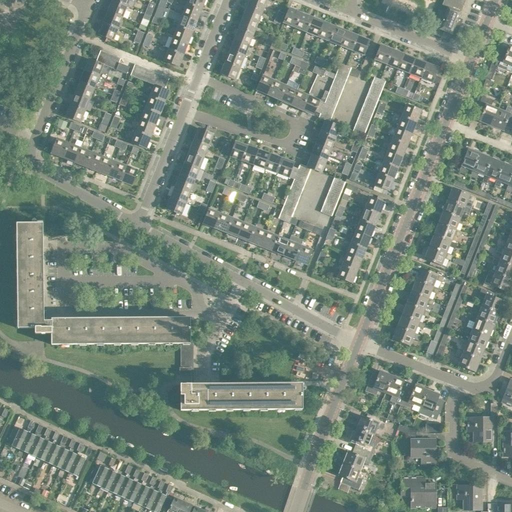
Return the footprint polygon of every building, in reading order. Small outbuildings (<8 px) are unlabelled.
[(111,0),(107,12),(122,18),(126,6),(111,0)] [(187,0),(187,3),(201,9),(205,0),(187,0)] [(249,0),(247,5),(262,11),(266,0),(249,0)] [(444,31),(443,33),(451,36),(453,29),(455,30),(460,18),(458,18),(460,12),(459,12),(462,6),(463,6),(465,0),(443,0),(442,5),(447,7),(439,29),(444,31)] [(187,3),(182,15),(197,21),(201,9),(187,3)] [(247,5),(243,16),(258,22),(262,11),(247,5)] [(283,23),(294,27),(300,13),(289,8),(283,23)] [(107,12),(102,23),(117,29),(122,18),(107,12)] [(294,27),(306,32),(312,17),(300,13),(294,27)] [(182,15),(177,26),(192,32),(197,21),(182,15)] [(243,16),(238,28),(253,34),(258,22),(243,16)] [(306,32),(317,37),(323,22),(312,17),(306,32)] [(317,37),(329,41),(335,26),(323,22),(317,37)] [(117,29),(102,23),(98,35),(112,41),(117,29)] [(177,26),(173,38),(188,44),(192,32),(177,26)] [(329,41),(340,46),(346,31),(335,26),(329,41)] [(238,28),(234,39),(249,45),(253,34),(238,28)] [(138,31),(135,36),(141,39),(144,33),(138,31)] [(340,46),(352,51),(358,36),(346,31),(340,46)] [(358,36),(352,51),(363,55),(369,40),(358,36)] [(173,38),(168,49),(183,55),(188,44),(173,38)] [(234,39),(229,51),(244,57),(249,45),(234,39)] [(374,59),(386,64),(392,49),(380,45),(374,59)] [(511,72),(511,46),(509,45),(507,49),(502,47),(494,65),(511,72)] [(291,53),(296,56),(299,50),(293,47),(291,53)] [(183,55),(168,49),(164,61),(178,67),(183,55)] [(386,64),(397,69),(403,54),(392,49),(386,64)] [(100,51),(96,62),(101,64),(105,53),(100,51)] [(229,51),(225,62),(239,68),(244,57),(229,51)] [(110,55),(105,53),(101,64),(103,65),(106,66),(110,55)] [(397,69),(409,73),(415,58),(403,54),(397,69)] [(115,57),(110,55),(106,66),(111,68),(115,57)] [(120,58),(115,57),(111,68),(116,70),(118,63),(120,58)] [(409,73),(420,78),(426,63),(415,58),(409,73)] [(88,59),(84,70),(98,76),(103,65),(101,64),(96,62),(88,59)] [(239,68),(225,62),(220,74),(235,80),(239,68)] [(129,67),(118,63),(116,70),(126,74),(129,67)] [(426,63),(420,78),(432,83),(438,68),(426,63)] [(130,75),(135,77),(139,66),(134,64),(130,75)] [(135,77),(140,79),(144,68),(139,66),(135,77)] [(140,79),(145,81),(149,70),(144,68),(140,79)] [(337,69),(336,74),(346,79),(348,74),(343,72),(337,69)] [(84,70),(79,82),(94,88),(98,76),(84,70)] [(145,81),(150,83),(154,72),(149,70),(145,81)] [(150,83),(154,85),(159,74),(154,72),(150,83)] [(159,74),(154,85),(159,87),(164,76),(159,74)] [(346,79),(336,74),(334,79),(344,83),(346,79)] [(256,90),(267,95),(274,80),(263,75),(256,90)] [(164,76),(159,87),(164,89),(169,78),(164,76)] [(334,79),(332,84),(343,88),(344,83),(334,79)] [(267,95),(279,100),(285,85),(274,80),(267,95)] [(79,82),(75,93),(89,99),(94,88),(79,82)] [(372,83),(370,88),(380,92),(382,87),(377,85),(372,83)] [(343,88),(332,84),(330,89),(341,93),(343,88)] [(154,85),(149,97),(164,102),(169,91),(164,89),(159,87),(154,85)] [(279,100),(290,105),(297,90),(285,85),(279,100)] [(370,88),(368,93),(379,97),(380,92),(370,88)] [(329,90),(328,94),(339,98),(341,93),(330,89),(329,90)] [(290,105),(301,110),(308,95),(297,90),(290,105)] [(75,93),(70,105),(85,111),(89,99),(75,93)] [(368,93),(366,98),(377,102),(379,97),(368,93)] [(328,94),(326,98),(337,103),(339,98),(328,94)] [(315,111),(319,101),(308,95),(301,110),(313,115),(315,111)] [(479,121),(491,126),(498,109),(491,106),(493,101),(482,96),(475,115),(481,117),(479,121)] [(149,97),(145,108),(160,114),(164,102),(149,97)] [(324,103),(335,108),(337,103),(326,98),(325,100),(324,103)] [(366,98),(364,102),(375,107),(377,102),(366,98)] [(315,111),(320,113),(322,108),(324,103),(319,101),(315,111)] [(375,107),(364,102),(362,107),(373,112),(375,107)] [(324,103),(322,108),(333,112),(335,108),(324,103)] [(406,104),(401,116),(416,122),(421,110),(406,104)] [(85,111),(70,105),(65,117),(80,122),(85,111)] [(504,126),(510,129),(511,124),(511,108),(507,106),(505,112),(498,109),(491,126),(503,131),(504,126)] [(362,107),(360,112),(371,116),(373,112),(362,107)] [(145,108),(140,120),(155,126),(160,114),(145,108)] [(322,108),(320,113),(331,117),(333,112),(322,108)] [(360,112),(358,117),(369,121),(371,116),(360,112)] [(331,117),(320,113),(318,118),(325,121),(329,122),(331,117)] [(401,116),(396,128),(411,133),(416,122),(401,116)] [(358,117),(356,122),(367,126),(369,121),(358,117)] [(140,120),(136,131),(150,137),(155,126),(140,120)] [(320,132),(335,138),(340,126),(329,122),(325,121),(320,132)] [(356,122),(354,127),(365,131),(367,126),(356,122)] [(354,127),(352,132),(363,136),(365,131),(354,127)] [(198,128),(193,140),(208,146),(213,134),(198,128)] [(396,128),(392,139),(407,145),(411,133),(396,128)] [(150,137),(136,131),(131,143),(146,149),(150,137)] [(316,144),(330,150),(335,138),(320,132),(316,144)] [(51,153),(62,158),(68,143),(57,138),(51,153)] [(392,139),(387,150),(402,156),(407,145),(392,139)] [(193,140),(189,151),(204,157),(208,146),(193,140)] [(355,140),(352,145),(358,148),(361,142),(355,140)] [(230,156),(241,161),(247,146),(235,141),(230,156)] [(62,158),(74,162),(80,147),(68,143),(62,158)] [(311,155),(326,161),(330,150),(316,144),(311,155)] [(241,161),(253,165),(258,150),(247,146),(241,161)] [(74,162),(85,167),(91,152),(80,147),(74,162)] [(466,168),(473,171),(480,154),(479,153),(479,151),(474,149),(473,151),(468,149),(459,172),(463,174),(466,168)] [(253,165),(265,169),(270,154),(258,150),(253,165)] [(387,150),(383,162),(398,168),(402,156),(387,150)] [(189,151),(184,163),(199,169),(204,157),(189,151)] [(85,167),(97,171),(103,157),(91,152),(85,167)] [(265,169),(276,173),(282,158),(270,154),(265,169)] [(477,173),(485,175),(491,158),(480,154),(473,171),(470,177),(475,179),(477,173)] [(306,167),(311,168),(321,173),(326,161),(311,155),(306,167)] [(97,171),(108,176),(114,161),(103,157),(97,171)] [(288,177),(292,167),(294,162),(282,158),(276,173),(288,177)] [(489,177),(496,180),(503,163),(491,158),(485,175),(482,182),(487,183),(489,177)] [(108,176),(120,181),(126,166),(114,161),(108,176)] [(383,162),(378,173),(393,179),(398,168),(383,162)] [(184,163),(180,174),(195,180),(199,169),(184,163)] [(345,163),(343,168),(349,171),(351,165),(345,163)] [(501,182),(508,185),(511,174),(511,166),(503,163),(496,180),(494,186),(498,188),(501,182)] [(300,164),(298,169),(297,170),(308,174),(311,168),(306,167),(300,164)] [(126,166),(120,181),(131,185),(137,170),(126,166)] [(295,175),(297,170),(298,169),(292,167),(288,177),(294,179),(295,175)] [(297,170),(295,175),(306,179),(308,174),(297,170)] [(393,179),(378,173),(374,185),(383,189),(389,191),(393,179)] [(180,174),(175,186),(190,192),(195,180),(180,174)] [(295,175),(294,179),(293,181),(304,185),(306,179),(295,175)] [(334,178),(332,183),(343,187),(345,182),(334,178)] [(226,185),(232,187),(234,181),(229,179),(226,185)] [(453,185),(465,190),(468,184),(456,179),(453,185)] [(293,181),(291,186),(302,190),(304,185),(293,181)] [(332,183),(330,188),(341,192),(343,187),(332,183)] [(347,184),(345,189),(351,192),(356,194),(358,188),(347,184)] [(465,190),(477,195),(479,189),(468,184),(465,190)] [(175,186),(170,197),(185,203),(190,192),(175,186)] [(291,186),(289,191),(300,196),(302,190),(291,186)] [(330,188),(328,192),(339,197),(341,192),(330,188)] [(452,188),(447,200),(464,207),(464,206),(467,199),(473,202),(475,197),(469,195),(452,188)] [(477,195),(489,199),(491,193),(479,189),(477,195)] [(289,191),(287,197),(298,201),(300,196),(289,191)] [(328,192),(326,197),(337,202),(339,197),(328,192)] [(489,199),(501,204),(503,198),(491,193),(489,199)] [(185,203),(170,197),(166,209),(181,215),(185,203)] [(285,201),(285,202),(295,207),(298,201),(287,197),(285,201)] [(326,197),(324,202),(335,206),(337,202),(326,197)] [(369,197),(364,208),(379,214),(384,203),(369,197)] [(501,204),(511,208),(511,201),(503,198),(501,204)] [(443,211),(443,212),(459,219),(459,218),(462,211),(469,213),(470,209),(464,206),(464,207),(447,200),(445,205),(444,204),(442,210),(443,211)] [(284,205),(282,208),(293,212),(295,207),(285,202),(284,205)] [(324,202),(322,207),(333,211),(335,206),(324,202)] [(488,202),(483,214),(487,216),(492,204),(488,202)] [(495,205),(490,217),(494,219),(499,207),(495,205)] [(333,211),(322,207),(320,212),(331,216),(333,211)] [(203,223),(214,228),(220,213),(209,208),(203,223)] [(282,208),(280,213),(291,218),(293,212),(282,208)] [(364,208),(360,220),(375,226),(379,214),(364,208)] [(443,212),(438,224),(455,230),(458,223),(464,225),(466,221),(459,218),(459,219),(443,212)] [(214,228),(226,233),(232,218),(220,213),(214,228)] [(291,218),(280,213),(278,219),(289,223),(291,218)] [(483,214),(478,226),(482,228),(487,216),(483,214)] [(490,217),(485,229),(489,231),(494,219),(490,217)] [(226,233),(237,237),(243,222),(232,218),(226,233)] [(360,220),(355,231),(370,237),(375,226),(360,220)] [(237,237),(249,242),(255,227),(243,222),(237,237)] [(180,343),(180,367),(193,367),(193,344),(190,344),(190,320),(41,322),(40,224),(16,224),(18,328),(35,328),(35,334),(51,334),(51,345),(180,343)] [(438,224),(433,235),(450,242),(453,235),(459,237),(461,232),(455,230),(438,224)] [(314,226),(311,232),(320,235),(322,229),(314,226)] [(478,226),(474,238),(478,239),(482,228),(478,226)] [(249,242),(260,246),(266,231),(255,227),(249,242)] [(485,229),(481,241),(485,242),(489,231),(485,229)] [(260,246),(271,251),(277,236),(266,231),(260,246)] [(355,231),(351,243),(366,249),(370,237),(355,231)] [(433,235),(429,247),(445,254),(445,253),(448,246),(454,249),(456,244),(450,242),(433,235)] [(506,242),(504,249),(511,252),(511,239),(508,238),(502,235),(500,240),(506,242)] [(271,251),(283,256),(289,241),(277,236),(271,251)] [(474,238),(469,250),(473,251),(478,239),(474,238)] [(283,256),(294,260),(300,245),(289,241),(283,256)] [(481,241),(476,252),(480,254),(485,242),(481,241)] [(351,243),(346,254),(361,260),(366,249),(351,243)] [(300,245),(294,260),(306,265),(312,250),(300,245)] [(445,254),(429,247),(424,258),(441,265),(443,258),(450,260),(451,256),(445,253),(445,254)] [(502,254),(499,261),(511,266),(511,252),(504,249),(498,247),(496,252),(502,254)] [(469,250),(464,261),(469,263),(473,251),(469,250)] [(476,252),(471,264),(476,266),(480,254),(476,252)] [(346,254),(342,265),(357,271),(361,260),(346,254)] [(497,266),(494,273),(511,280),(511,277),(511,266),(499,261),(493,259),(491,263),(497,266)] [(469,263),(464,261),(460,273),(464,274),(469,263)] [(476,266),(471,264),(467,276),(471,277),(476,266)] [(357,271),(342,265),(337,277),(352,283),(357,271)] [(420,268),(416,280),(433,287),(435,280),(441,282),(443,277),(420,268)] [(511,280),(494,273),(488,270),(487,275),(492,277),(490,285),(506,291),(511,280)] [(416,280),(411,292),(428,298),(431,291),(437,294),(439,289),(433,287),(416,280)] [(456,282),(451,294),(455,296),(460,284),(456,282)] [(463,285),(458,297),(462,299),(467,287),(463,285)] [(478,297),(484,299),(481,306),(498,313),(503,301),(494,297),(495,294),(481,288),(478,297)] [(411,292),(406,303),(423,310),(426,303),(432,305),(434,301),(428,298),(411,292)] [(451,294),(447,306),(451,308),(455,296),(451,294)] [(458,297),(454,309),(458,311),(462,299),(458,297)] [(406,303),(402,315),(419,322),(422,314),(427,317),(429,312),(423,310),(406,303)] [(480,311),(477,318),(493,324),(498,313),(481,306),(476,304),(474,308),(480,311)] [(447,306),(442,318),(446,319),(451,308),(447,306)] [(454,309),(449,321),(453,322),(458,311),(454,309)] [(402,315),(397,327),(414,334),(417,326),(423,329),(425,324),(419,322),(402,315)] [(475,322),(472,330),(489,336),(493,324),(477,318),(470,315),(469,320),(475,322)] [(442,318),(437,330),(441,331),(446,319),(442,318)] [(449,321),(444,332),(448,334),(453,322),(449,321)] [(420,336),(414,334),(397,327),(392,339),(409,345),(412,338),(418,340),(420,336)] [(470,334),(467,341),(484,348),(489,336),(472,330),(466,327),(464,332),(470,334)] [(437,330),(433,341),(437,343),(441,331),(437,330)] [(444,332),(440,344),(444,345),(448,334),(444,332)] [(465,346),(463,353),(479,360),(484,348),(467,341),(461,339),(459,343),(465,346)] [(437,343),(433,341),(431,340),(426,352),(432,355),(437,343)] [(444,345),(440,344),(435,356),(441,358),(446,346),(444,345)] [(447,359),(452,348),(448,345),(442,356),(447,359)] [(479,360),(463,353),(456,351),(454,355),(461,358),(458,365),(475,372),(479,360)] [(378,390),(385,393),(391,376),(379,371),(378,375),(372,373),(365,391),(375,395),(378,390)] [(390,401),(400,405),(407,387),(402,385),(403,380),(391,376),(385,393),(392,395),(390,401)] [(502,402),(511,406),(511,380),(510,380),(502,402)] [(198,387),(198,384),(191,384),(180,384),(180,396),(180,410),(302,409),(301,386),(198,387)] [(413,404),(420,407),(427,390),(415,385),(413,389),(407,387),(400,405),(411,409),(413,404)] [(427,390),(420,407),(427,409),(425,415),(436,419),(443,401),(437,399),(439,394),(427,390)] [(490,403),(490,416),(497,415),(500,407),(490,403)] [(362,416),(357,428),(374,434),(377,427),(382,430),(386,419),(368,412),(366,417),(362,416)] [(467,418),(467,431),(473,431),(473,442),(491,441),(491,418),(467,418)] [(397,430),(414,437),(417,431),(399,424),(397,430)] [(28,432),(19,428),(11,446),(20,450),(28,432)] [(356,441),(354,447),(372,454),(377,444),(371,442),(374,434),(357,428),(352,440),(356,441)] [(36,436),(28,432),(20,450),(28,453),(36,436)] [(511,432),(503,432),(503,446),(503,456),(511,456),(511,432)] [(44,440),(36,436),(28,453),(36,457),(44,440)] [(411,439),(411,457),(421,457),(421,463),(435,463),(435,439),(411,439)] [(52,443),(44,440),(36,457),(44,461),(52,443)] [(60,447),(52,443),(44,461),(52,465),(60,447)] [(68,451),(60,447),(52,465),(60,468),(68,451)] [(348,451),(343,463),(360,470),(363,463),(368,465),(372,454),(354,447),(352,453),(348,451)] [(77,455),(68,451),(60,468),(68,472),(77,455)] [(85,459),(77,455),(68,472),(77,476),(85,459)] [(360,470),(343,463),(338,475),(342,477),(340,482),(358,490),(363,479),(357,477),(360,470)] [(108,469),(100,465),(92,483),(100,487),(108,469)] [(117,473),(108,469),(100,487),(108,491),(117,473)] [(125,477),(117,473),(108,491),(117,495),(125,477)] [(133,481),(125,477),(117,495),(125,498),(133,481)] [(421,477),(401,477),(401,480),(401,496),(411,496),(411,508),(416,508),(419,508),(420,507),(424,507),(425,507),(426,507),(431,507),(435,507),(435,501),(435,483),(424,483),(424,480),(424,477),(421,477)] [(141,484),(133,481),(125,498),(133,502),(141,484)] [(149,488),(141,484),(133,502),(141,506),(149,488)] [(457,486),(457,500),(463,500),(463,510),(481,510),(481,486),(457,486)] [(157,492),(149,488),(141,506),(149,510),(157,492)] [(158,511),(166,496),(157,492),(149,510),(154,511),(158,511)] [(178,499),(174,497),(167,511),(171,511),(172,511),(178,511),(183,500),(179,499),(178,499)] [(188,502),(183,500),(178,511),(189,511),(192,506),(188,504),(188,502)] [(511,511),(511,502),(497,502),(497,511),(511,511)]
